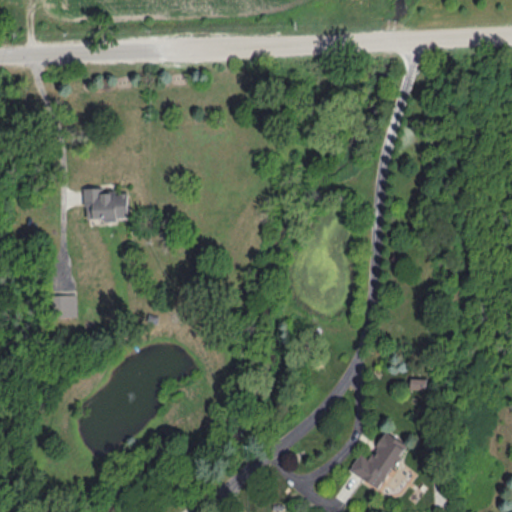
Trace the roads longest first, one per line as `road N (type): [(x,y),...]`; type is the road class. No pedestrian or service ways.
road 1 (residential): [(188,53),(511,34)]
road 2 (residential): [(0,58),(188,53)]
